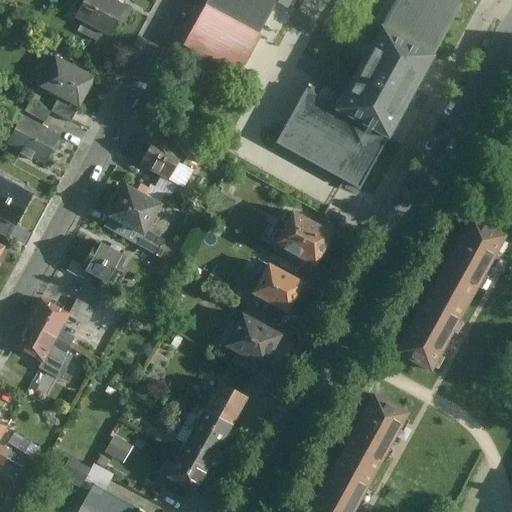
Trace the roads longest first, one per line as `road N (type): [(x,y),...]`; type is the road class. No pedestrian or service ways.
road 1 (residential): [(249,511),(511,31)]
road 2 (residential): [(0,333),(178,0)]
